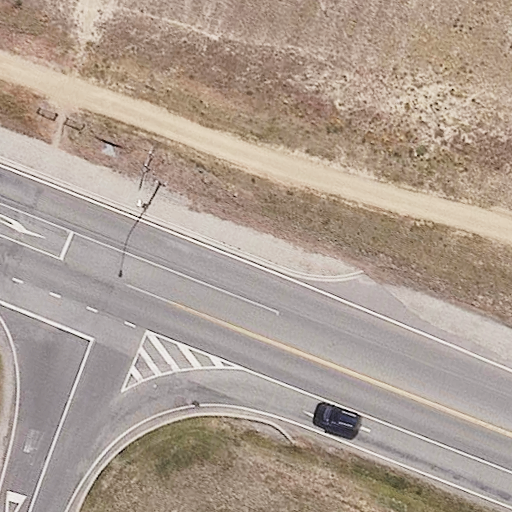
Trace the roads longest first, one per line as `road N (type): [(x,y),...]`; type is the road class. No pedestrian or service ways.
road 1 (primary): [(392,378),(173,388),(118,410),(48,459)]
road 2 (primary): [(115,270),(392,378)]
road 3 (residential): [(48,459),(115,270)]
road 4 (primary): [(392,378),(511,426)]
road 5 (primary): [(0,225),(115,270)]
